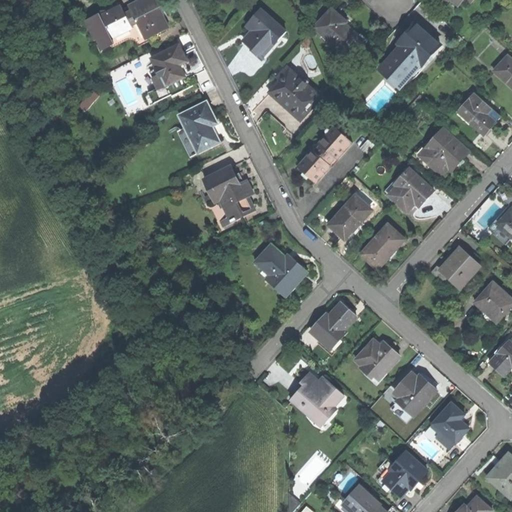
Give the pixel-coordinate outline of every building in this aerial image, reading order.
[(157,0),(142,0),(129,7),(138,25),(146,40),(148,39),(170,29),(163,15),(162,14),(161,14),(158,9),(161,8),(157,0)] [(107,16),(102,18),(112,40),(132,31),(131,29),(122,10),(121,7),(106,14),(107,16)] [(122,10),(131,29),(138,25),(129,7),(125,9),(122,10)] [(332,7),(316,27),(349,54),(364,37),(344,21),(346,19),(338,12),(332,7)] [(285,30),(261,9),(246,25),(252,30),(244,38),(248,42),(253,46),(251,47),(260,54),(271,40),(274,42),(285,30)] [(101,53),(115,46),(112,40),(102,18),(100,16),(87,22),(99,46),(98,46),(101,53)] [(405,40),(383,64),(401,81),(420,60),(424,63),(441,44),(417,22),(410,29),(404,36),(405,40)] [(138,25),(131,29),(132,31),(112,40),(115,46),(126,41),(130,40),(134,40),(138,43),(140,47),(149,42),(148,39),(146,40),(138,25)] [(309,33),(301,41),(305,45),(313,43),(309,33)] [(151,70),(158,85),(149,90),(154,101),(184,86),(185,87),(198,81),(194,73),(187,77),(186,75),(182,68),(190,64),(184,52),(180,43),(152,57),(157,66),(151,70)] [(495,70),(511,85),(511,57),(509,55),(495,70)] [(284,104),(301,119),(321,97),(287,67),(277,77),(280,80),(269,91),(284,104)] [(86,111),(99,96),(93,91),(80,106),(86,111)] [(460,111),(485,133),(491,127),(497,121),(501,116),(476,93),(463,107),(460,111)] [(219,123),(213,110),(208,101),(181,114),(187,126),(179,130),(192,155),(222,140),(214,126),(219,123)] [(314,149),(299,165),(307,172),(317,181),(332,165),(330,164),(336,156),(338,158),(353,141),(337,126),(328,137),(326,135),(320,142),(313,142),(314,149)] [(421,153),(443,174),(450,166),(453,169),(461,160),(470,150),(444,127),(427,145),(428,146),(421,153)] [(360,146),(367,152),(375,143),(369,137),(360,146)] [(232,165),(206,178),(217,200),(222,198),(226,206),(237,200),(244,214),(255,208),(248,193),(253,191),(248,180),(241,184),(236,173),(232,165)] [(430,195),(434,190),(410,168),(396,183),(399,185),(392,191),(399,197),(397,200),(408,210),(416,201),(421,205),(425,201),(430,195)] [(511,195),(503,187),(498,193),(511,204),(511,195)] [(356,195),(331,224),(338,230),(346,237),(371,209),(356,195)] [(511,209),(501,223),(511,232),(511,209)] [(389,224),(363,252),(378,266),(392,251),(404,237),(389,224)] [(274,242),(257,260),(271,273),(268,276),(278,285),(283,280),(290,286),(297,277),(300,280),(308,271),(295,258),(293,260),(285,253),(274,242)] [(447,257),(433,271),(444,281),(450,275),(462,287),(481,266),(461,248),(455,255),(450,260),(447,257)] [(511,295),(495,281),(476,302),(483,308),(491,315),(494,312),(501,318),(511,305),(511,295)] [(322,318),(312,328),(320,336),(323,334),(330,341),(338,333),(342,337),(347,330),(345,329),(357,315),(343,302),(333,313),(325,321),(322,318)] [(386,347),(375,338),(356,357),(363,364),(362,365),(372,375),(380,366),(385,371),(400,354),(393,348),(389,344),(386,347)] [(511,339),(511,338),(491,360),(499,367),(506,373),(511,366),(511,339)] [(325,384),(310,371),(301,382),(291,393),(293,395),(291,397),(301,406),(304,404),(318,416),(315,419),(321,423),(335,407),(330,403),(340,392),(328,381),(325,384)] [(412,371),(396,389),(409,401),(405,406),(414,414),(438,388),(428,379),(425,382),(419,377),(412,371)] [(466,412),(459,406),(453,401),(434,422),(443,429),(438,435),(452,447),(470,426),(461,418),(466,412)] [(397,465),(385,479),(402,493),(410,484),(416,477),(419,479),(428,469),(406,450),(394,463),(397,465)] [(498,468),(491,476),(507,490),(511,485),(511,484),(511,454),(509,453),(502,461),(504,462),(498,468)] [(360,482),(343,501),(355,511),(370,511),(371,511),(383,511),(387,508),(381,502),(382,501),(360,482)] [(489,511),(494,508),(478,494),(471,501),(464,510),(461,507),(456,511),(489,511)]
